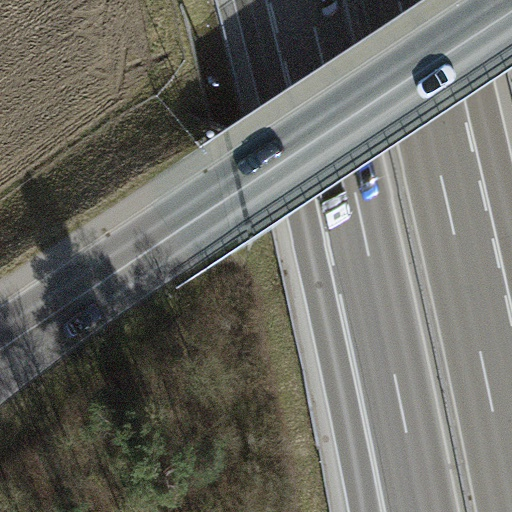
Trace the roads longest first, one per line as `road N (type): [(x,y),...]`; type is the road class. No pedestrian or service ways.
road 1 (tertiary): [(0,370),(511,18)]
road 2 (motorway): [(307,0),(422,511)]
road 3 (motorway): [(511,497),(401,0)]
